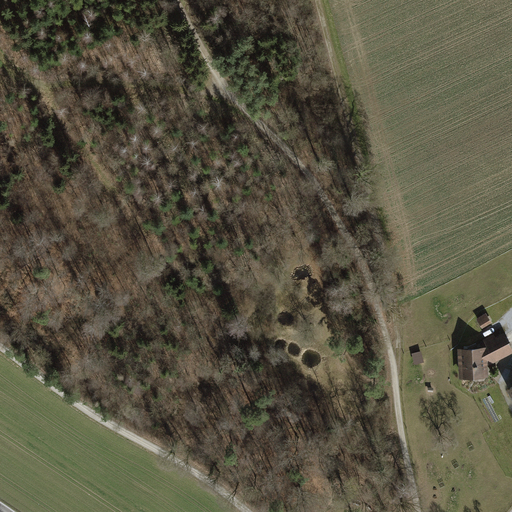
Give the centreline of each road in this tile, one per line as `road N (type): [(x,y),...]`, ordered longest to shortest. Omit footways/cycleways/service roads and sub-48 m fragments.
road 1 (track): [(418,511),(374,286),(338,216),(223,81),(177,0)]
road 2 (track): [(394,371),(396,307),(318,0)]
road 3 (track): [(247,511),(0,347)]
road 4 (track): [(233,94),(30,81),(0,53)]
